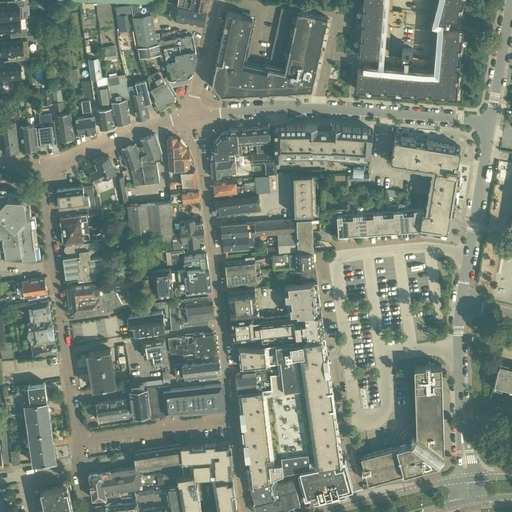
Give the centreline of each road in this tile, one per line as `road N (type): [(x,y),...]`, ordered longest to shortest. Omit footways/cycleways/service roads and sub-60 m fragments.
road 1 (residential): [(489,123),(319,110),(194,116)]
road 2 (residential): [(75,438),(235,418),(224,325)]
road 3 (residential): [(224,325),(194,116)]
road 4 (residential): [(460,304),(489,123)]
road 5 (residential): [(465,478),(460,304)]
road 6 (residential): [(63,348),(224,325)]
road 7 (residential): [(41,163),(194,116)]
road 8 (secondary): [(465,478),(331,511)]
road 9 (residential): [(489,123),(508,0)]
